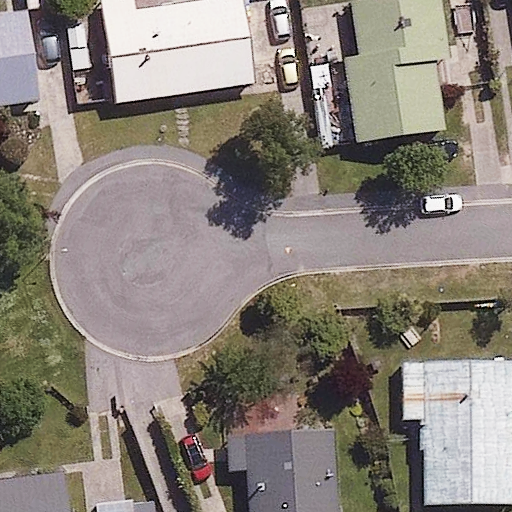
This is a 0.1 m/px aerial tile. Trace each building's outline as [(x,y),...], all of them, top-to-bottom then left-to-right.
[(102,0),(105,18),(76,22),(85,89),(116,85),(117,97),(256,78),(245,0),(168,0),(139,4),(138,0),(102,0)] [(434,53),(451,51),(454,75),(487,70),(482,34),(458,37),(452,0),(340,0),(360,137),(444,125),(434,53)] [(0,8),(0,98),(41,93),(29,4),(0,8)] [(305,9),(265,13),(270,53),(309,48),(305,9)] [(427,500),(511,497),(511,353),(403,357),(405,413),(424,412),(427,500)] [(342,511),(338,422),(231,428),(233,465),(247,464),(249,511),(342,511)] [(84,511),(79,464),(0,472),(0,511),(84,511)] [(139,511),(138,496),(101,499),(102,511),(139,511)]
